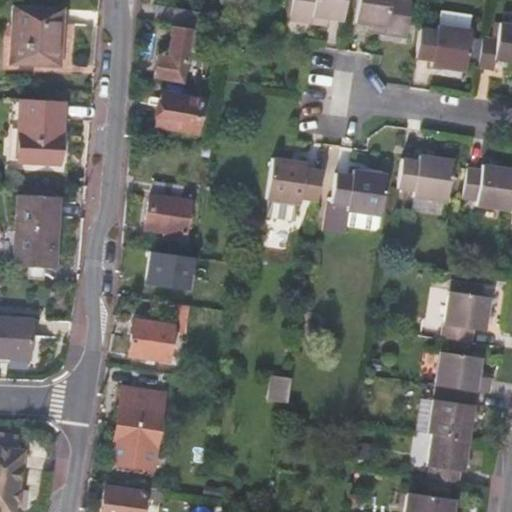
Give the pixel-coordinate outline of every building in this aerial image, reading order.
[(291,0),(288,21),(313,24),(314,15),(329,18),(345,20),(347,0),(291,0)] [(358,0),(356,21),(366,22),(369,0),(358,0)] [(369,0),(366,22),(371,23),(387,25),(385,34),(407,36),(412,0),(369,0)] [(8,63),(59,65),(61,8),(11,5),(8,63)] [(156,5),(153,22),(192,27),(201,29),(203,13),(156,5)] [(327,26),(329,18),(314,15),(313,24),(327,26)] [(491,55),(511,58),(511,21),(496,19),(494,36),(480,34),(476,63),(490,65),(491,55)] [(429,55),(428,61),(463,66),(469,25),(435,20),(434,25),(418,22),(414,52),(429,55)] [(370,31),(385,34),(387,25),(371,23),(370,31)] [(167,54),(163,53),(157,53),(153,77),(182,82),(190,29),(172,27),(169,47),(167,54)] [(206,40),(191,37),(189,47),(205,49),(206,40)] [(194,134),(200,99),(160,92),(153,126),(194,134)] [(57,164),(61,102),(19,100),(16,162),(57,164)] [(412,155),(399,153),(395,184),(407,187),(406,192),(441,197),(447,155),(413,150),(412,155)] [(301,198),(310,199),(318,201),(323,170),(306,169),(306,161),(270,157),(264,198),(300,203),(301,198)] [(478,202),(511,207),(511,204),(511,165),(484,161),(484,166),(463,163),(466,168),(462,193),(479,195),(478,202)] [(385,174),(349,169),(348,175),(331,173),(327,203),(344,206),(343,211),(346,212),(344,226),(372,230),(375,226),(377,216),(379,216),(385,174)] [(184,228),(186,215),(187,201),(179,200),(181,186),(153,182),(151,196),(148,196),(143,228),(161,230),(160,236),(182,239),(184,228)] [(53,266),(57,196),(16,193),(12,264),(53,266)] [(297,220),(298,203),(271,202),(270,219),(297,220)] [(148,249),(144,284),(192,289),(196,254),(148,249)] [(446,287),(478,292),(480,280),(448,275),(446,287)] [(444,287),(436,335),(465,339),(467,324),(480,326),(484,293),(444,287)] [(173,331),(183,333),(187,306),(177,305),(173,331)] [(0,356),(28,358),(30,320),(0,317),(0,356)] [(165,359),(170,326),(133,321),(128,354),(165,359)] [(434,349),(429,381),(441,383),(470,388),(483,390),(485,375),(473,373),(475,355),(434,349)] [(292,378),(272,375),(268,399),(288,402),(292,378)] [(463,435),(470,388),(441,383),(438,396),(426,394),(414,394),(409,426),(427,429),(463,435)] [(154,448),(162,393),(120,386),(111,441),(154,448)] [(426,462),(423,478),(452,482),(454,466),(458,467),(463,435),(427,429),(422,461),(426,462)] [(371,444),(356,442),(353,459),(369,461),(371,444)] [(21,451),(0,447),(0,511),(12,511),(14,502),(17,502),(19,491),(16,490),(21,451)] [(139,511),(142,493),(102,486),(98,511),(139,511)] [(148,499),(159,500),(161,489),(148,487),(148,499)] [(410,490),(406,511),(453,511),(456,497),(410,490)]
